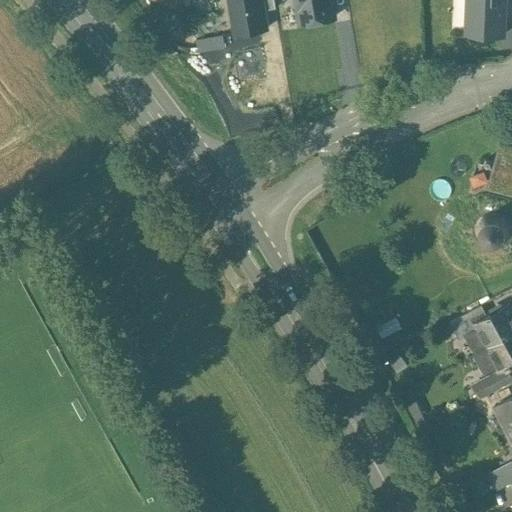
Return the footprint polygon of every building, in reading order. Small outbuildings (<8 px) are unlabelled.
[(230,0),(236,33),(267,28),(262,0),(230,0)] [(298,6),(301,23),(334,17),(331,0),(290,0),(292,5),(292,7),(298,6)] [(504,0),(468,0),(467,34),(503,35),(504,0)] [(198,36),(200,49),(226,45),(224,32),(198,36)] [(511,146),(500,143),(488,186),(511,192),(511,146)] [(498,212),(493,211),(489,212),(486,212),(483,214),(481,216),(480,217),(478,220),(477,222),(476,225),(475,227),(475,229),(476,232),(476,235),(478,239),(481,242),(482,243),(486,245),(491,247),(496,247),(501,245),(503,244),(506,242),(507,240),(508,239),(510,237),(511,234),(511,233),(511,231),(511,229),(511,226),(511,225),(510,223),(509,219),(507,217),(505,215),(503,214),(498,212)] [(331,215),(307,226),(313,240),(337,229),(331,215)] [(511,309),(509,303),(486,315),(481,305),(449,322),(458,339),(466,335),(476,353),(511,333),(511,309)] [(511,333),(476,353),(476,357),(481,368),(486,372),(497,366),(499,370),(499,371),(509,366),(511,364),(511,333)] [(511,371),(509,366),(499,371),(499,370),(488,376),(494,389),(511,379),(511,371)] [(511,396),(495,406),(508,431),(510,430),(511,434),(511,396)]
